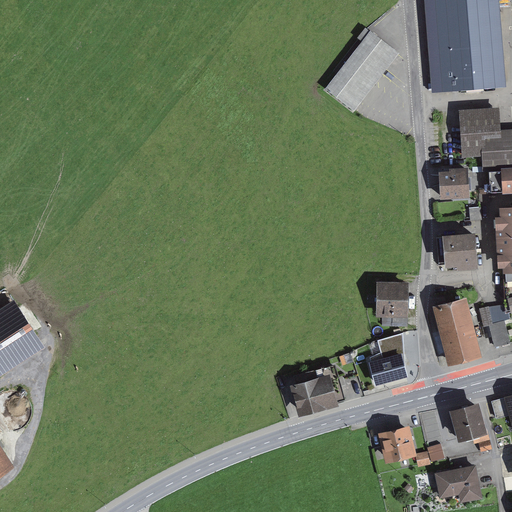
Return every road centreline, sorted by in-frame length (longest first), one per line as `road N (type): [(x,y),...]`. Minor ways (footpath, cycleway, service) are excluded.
road 1 (unclassified): [(436,394),(422,309),(429,233),(409,0)]
road 2 (primary): [(436,394),(252,448),(122,511)]
